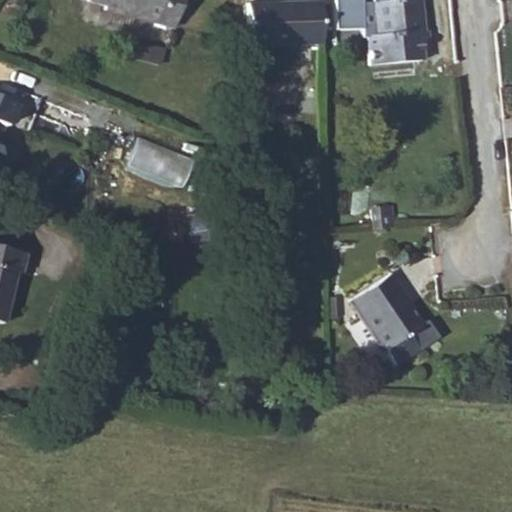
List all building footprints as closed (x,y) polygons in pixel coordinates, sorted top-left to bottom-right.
[(91,0),(90,11),(109,14),(108,22),(174,30),(178,0),(91,0)] [(416,37),(414,6),(390,7),(389,0),(368,0),(369,9),(361,9),(359,0),(332,0),(334,36),(360,34),(360,44),(367,43),(368,70),(419,67),(418,48),(425,47),(424,37),(416,37)] [(319,50),(318,8),(250,9),(251,52),(319,50)] [(360,44),(360,34),(334,36),(335,45),(360,44)] [(26,117),(0,107),(0,185),(2,186),(8,170),(2,160),(10,140),(21,135),(26,117)] [(6,282),(12,260),(0,256),(0,333),(5,335),(20,286),(6,282)] [(32,266),(12,260),(6,282),(20,286),(25,288),(32,266)] [(392,273),(352,300),(386,349),(388,348),(398,363),(420,348),(410,333),(426,322),(409,297),(405,292),(392,273)]
